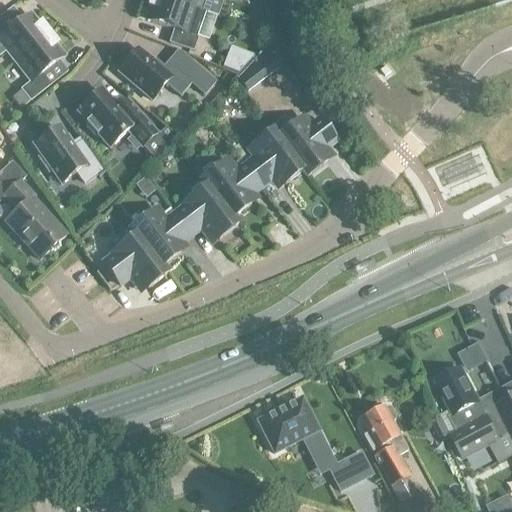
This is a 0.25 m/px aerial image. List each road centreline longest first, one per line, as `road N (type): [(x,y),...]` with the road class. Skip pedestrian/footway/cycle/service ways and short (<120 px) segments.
road 1 (residential): [(55,353),(319,248),(349,224),(480,66),(507,49)]
road 2 (primary): [(0,440),(84,419),(511,235)]
